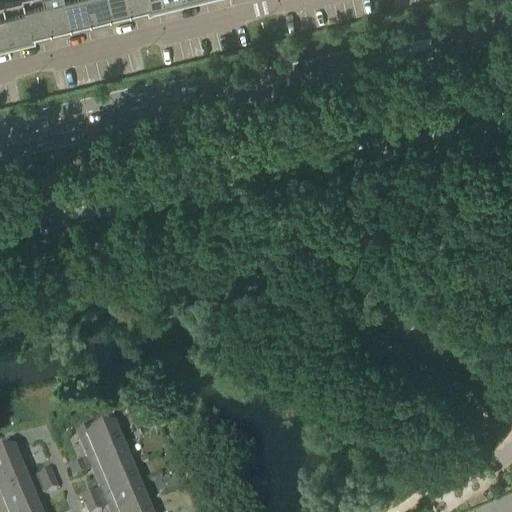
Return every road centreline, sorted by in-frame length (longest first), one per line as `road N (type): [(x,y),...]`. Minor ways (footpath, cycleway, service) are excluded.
road 1 (primary): [(0,228),(511,104)]
road 2 (primary): [(511,25),(0,148)]
road 3 (residential): [(0,73),(305,0)]
